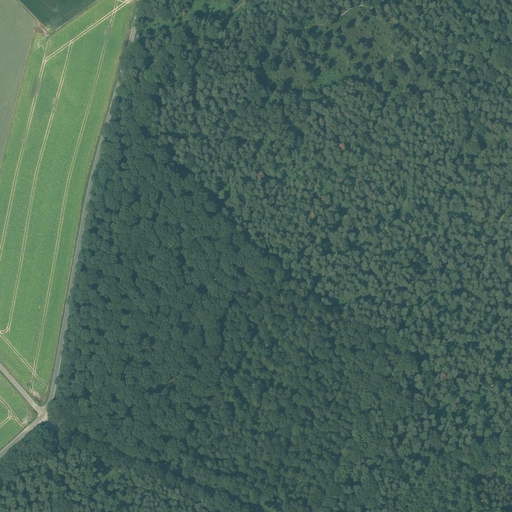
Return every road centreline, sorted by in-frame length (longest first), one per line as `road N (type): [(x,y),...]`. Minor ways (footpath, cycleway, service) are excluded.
road 1 (unclassified): [(142,0),(42,414)]
road 2 (track): [(254,250),(172,473)]
road 3 (track): [(268,511),(56,427)]
road 4 (track): [(511,426),(436,462),(388,511)]
